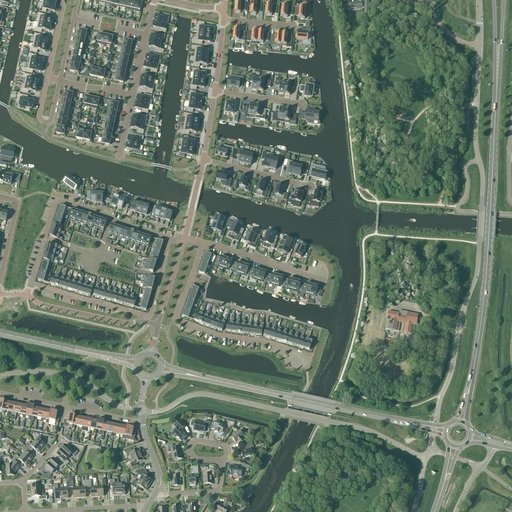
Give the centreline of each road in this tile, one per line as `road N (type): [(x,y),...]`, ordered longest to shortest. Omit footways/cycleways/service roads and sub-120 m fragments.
road 1 (unclassified): [(434,425),(477,267),(479,45)]
road 2 (unclassified): [(141,411),(205,394),(368,431),(425,458)]
road 3 (primary): [(470,382),(496,87)]
road 4 (residential): [(204,243),(175,318),(311,356)]
road 5 (primary): [(404,422),(196,376)]
road 6 (residential): [(168,239),(56,200),(30,283)]
road 7 (residential): [(30,283),(149,315),(168,239)]
road 8 (unclassified): [(157,325),(26,296)]
road 9 (residential): [(204,243),(324,279)]
road 10 (unknown): [(0,304),(34,211),(17,201)]
